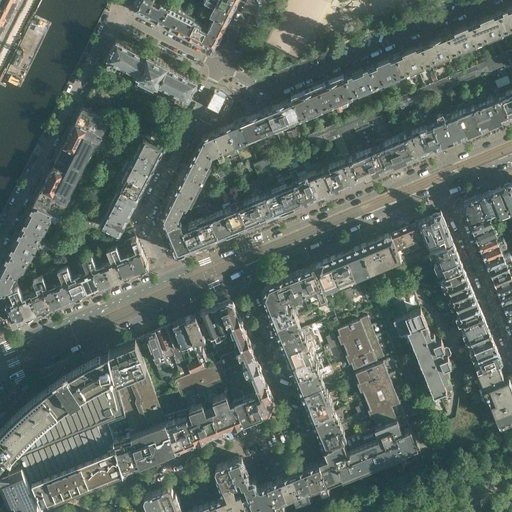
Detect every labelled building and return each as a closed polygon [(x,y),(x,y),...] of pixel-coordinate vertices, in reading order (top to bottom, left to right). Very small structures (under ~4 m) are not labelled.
[(0,0),(0,27),(8,12),(12,5),(0,0)] [(153,0),(152,0),(135,0),(134,4),(135,7),(147,13),(153,0)] [(162,21),(169,5),(163,2),(161,5),(153,0),(147,13),(162,21)] [(233,8),(217,0),(205,0),(210,2),(215,3),(210,12),(215,14),(227,20),(233,8)] [(511,4),(499,10),(507,27),(511,24),(511,4)] [(174,27),(183,8),(178,6),(177,8),(170,5),(169,5),(162,21),(174,27)] [(187,33),(194,18),(195,17),(187,13),(188,11),(183,8),(174,27),(187,33)] [(507,27),(499,10),(487,15),(495,35),(502,32),(501,29),(507,27)] [(214,45),(227,20),(215,14),(208,28),(201,41),(211,46),(212,45),(214,44),(214,45)] [(495,35),(487,15),(474,21),(481,38),(486,35),(488,38),(495,35)] [(201,41),(208,28),(199,24),(201,21),(194,18),(187,33),(201,41)] [(481,38),(474,21),(461,26),(469,46),(476,43),(475,40),(481,38)] [(469,46),(461,26),(448,32),(455,49),(461,46),(462,49),(469,46)] [(455,49),(448,32),(435,37),(443,57),(450,54),(449,51),(455,49)] [(443,57),(435,37),(422,43),(429,60),(435,57),(436,60),(443,57)] [(184,72),(168,64),(168,63),(163,60),(164,58),(153,53),(153,54),(153,55),(147,52),(146,53),(117,39),(108,56),(137,71),(136,73),(139,75),(138,77),(135,85),(149,92),(153,84),(153,85),(155,82),(158,84),(158,82),(188,97),(197,79),(187,74),(184,72)] [(429,60),(422,43),(409,48),(417,68),(424,65),(423,62),(429,60)] [(417,68),(409,48),(396,53),(403,71),(409,68),(410,71),(417,68)] [(504,58),(511,54),(511,49),(503,53),(504,58)] [(403,71),(396,53),(383,59),(391,79),(399,76),(398,73),(403,71)] [(491,63),(501,59),(504,58),(503,53),(490,59),(491,63)] [(511,54),(504,58),(501,59),(504,66),(511,62),(511,54)] [(391,79),(383,59),(370,64),(377,81),(383,79),(384,82),(391,79)] [(478,68),(488,65),(491,63),(490,59),(477,64),(478,68)] [(501,59),(491,63),(488,65),(490,71),(504,66),(501,59)] [(377,81),(370,64),(357,70),(366,89),(373,86),(372,84),(377,81)] [(474,70),(478,68),(477,64),(464,70),(465,74),(474,70)] [(490,71),(488,65),(478,68),(474,70),(477,77),(490,71)] [(366,89),(357,70),(344,75),(352,92),(357,90),(358,92),(366,89)] [(460,76),(465,74),(464,70),(451,75),(453,79),(460,76)] [(477,77),(474,70),(465,74),(460,76),(463,83),(477,77)] [(352,92),(344,75),(331,80),(340,100),(347,97),(346,95),(352,92)] [(446,82),(453,79),(451,75),(438,81),(440,85),(446,82)] [(460,76),(453,79),(446,82),(449,89),(463,83),(460,76)] [(340,100),(331,80),(319,86),(326,103),(332,101),(333,103),(340,100)] [(433,88),(440,85),(438,81),(425,86),(427,90),(433,88)] [(449,89),(446,82),(440,85),(433,88),(436,94),(449,89)] [(326,103),(319,86),(306,91),(314,111),(321,108),(320,106),(326,103)] [(420,93),(427,90),(425,86),(412,91),(414,96),(420,93)] [(436,94),(433,88),(427,90),(420,93),(423,100),(436,94)] [(511,113),(511,88),(505,91),(506,94),(501,96),(509,115),(511,113)] [(314,111),(306,91),(293,97),(300,114),(306,112),(307,114),(314,111)] [(407,99),(414,96),(412,91),(399,97),(401,101),(407,99)] [(420,93),(414,96),(407,99),(410,105),(423,100),(420,93)] [(509,115),(501,96),(495,98),(494,96),(486,99),(495,120),(509,115)] [(302,119),(300,114),(293,97),(280,102),(288,122),(294,119),(295,122),(302,119)] [(388,106),(393,104),(401,101),(399,97),(386,102),(388,106)] [(410,105),(407,99),(401,101),(393,104),(396,111),(410,105)] [(495,120),(486,99),(479,102),(480,105),(473,107),(481,126),(495,120)] [(481,126),(473,107),(470,100),(464,103),(466,107),(458,110),(467,132),(481,126)] [(288,122),(280,102),(266,108),(274,125),(280,123),(281,125),(288,122)] [(375,112),(379,110),(388,106),(386,102),(373,108),(375,112)] [(393,104),(388,106),(379,110),(382,117),(396,111),(393,104)] [(106,118),(93,111),(83,106),(82,106),(76,119),(77,122),(75,127),(74,126),(72,127),(67,137),(64,144),(63,144),(59,153),(83,165),(96,139),(99,140),(100,137),(108,141),(117,123),(106,118)] [(274,125),(266,108),(253,113),(262,133),(269,130),(268,128),(274,125)] [(366,116),(375,112),(373,108),(360,113),(362,117),(366,116)] [(454,138),(446,119),(441,108),(436,110),(437,114),(430,117),(433,124),(441,143),(449,140),(454,138)] [(379,110),(375,112),(366,116),(369,123),(382,117),(379,110)] [(467,132),(458,110),(451,114),(452,116),(446,119),(454,138),(467,132)] [(441,143),(433,124),(427,127),(426,124),(424,125),(419,112),(413,114),(414,115),(428,148),(441,143)] [(267,147),(265,141),(262,133),(253,113),(240,119),(247,136),(253,134),(254,136),(259,134),(260,136),(257,138),(262,149),(267,147)] [(349,123),(352,122),(362,117),(360,113),(347,119),(349,123)] [(428,148),(414,115),(408,118),(410,123),(412,125),(403,128),(406,135),(414,154),(428,148)] [(379,147),(369,123),(366,116),(362,117),(352,122),(355,129),(361,145),(373,172),(387,166),(379,147)] [(247,136),(240,119),(227,124),(235,144),(243,141),(242,139),(247,136)] [(336,128),(338,127),(349,123),(347,119),(335,124),(336,128)] [(352,122),(349,123),(338,127),(341,134),(355,129),(352,122)] [(235,144),(227,124),(214,130),(221,148),(226,145),(227,148),(235,144)] [(323,134),(324,133),(336,128),(335,124),(322,129),(323,134)] [(359,177),(351,158),(341,134),(338,127),(336,128),(324,133),(327,140),(336,161),(345,183),(359,177)] [(311,139),(323,134),(322,129),(309,135),(311,139)] [(224,155),(221,148),(214,130),(203,134),(210,152),(217,149),(220,156),(224,155)] [(323,134),(311,139),(310,139),(313,145),(313,146),(327,140),(324,133),(323,134)] [(210,152),(203,134),(193,154),(208,162),(211,158),(210,156),(211,154),(210,152)] [(414,154),(406,135),(400,138),(399,135),(391,138),(400,160),(414,154)] [(157,158),(163,146),(145,137),(143,143),(140,142),(137,148),(157,158)] [(400,160),(391,138),(383,142),(385,144),(379,147),(387,166),(400,160)] [(298,151),(313,145),(310,139),(296,145),(298,151)] [(308,173),(298,151),(296,145),(281,151),(283,157),(294,182),(302,201),(317,195),(308,173)] [(373,172),(361,145),(358,147),(359,152),(356,153),(358,156),(351,158),(359,177),(373,172)] [(151,170),(157,158),(137,148),(133,156),(135,157),(133,161),(151,170)] [(271,156),(268,149),(263,151),(266,158),(267,157),(271,156)] [(269,163),(283,157),(281,151),(271,156),(267,157),(269,163)] [(69,192),(83,165),(59,153),(58,154),(54,163),(51,170),(50,170),(45,180),(46,182),(47,183),(45,188),(43,187),(41,188),(35,201),(34,201),(51,210),(60,214),(70,193),(69,192)] [(201,177),(208,162),(193,154),(185,169),(201,177)] [(256,169),(269,163),(267,157),(266,158),(253,163),(256,169)] [(151,170),(133,161),(127,158),(121,170),(125,172),(145,182),(151,170)] [(345,183),(336,161),(329,164),(330,167),(323,170),(331,189),(345,183)] [(242,174),(256,169),(253,163),(239,169),(242,174)] [(231,172),(229,166),(222,169),(226,174),(231,172)] [(193,192),(201,177),(185,169),(178,184),(193,192)] [(228,180),(242,174),(239,169),(231,172),(226,174),(226,175),(228,180)] [(331,189),(323,170),(317,173),(315,170),(308,173),(317,195),(331,189)] [(139,195),(145,182),(125,172),(121,179),(124,180),(121,185),(122,186),(139,195)] [(214,186),(228,180),(226,175),(220,177),(214,180),(212,180),(214,186)] [(511,184),(511,181),(500,186),(509,208),(511,207),(511,184)] [(302,201),(294,182),(286,185),(285,182),(279,185),(288,207),(302,201)] [(188,203),(193,192),(178,184),(170,198),(182,204),(188,203)] [(288,207),(279,185),(271,188),(273,191),(266,194),(274,213),(288,207)] [(132,207),(139,195),(122,186),(119,191),(116,190),(113,197),(132,207)] [(509,208),(500,186),(489,190),(497,209),(498,213),(509,208)] [(497,209),(489,190),(478,194),(486,214),(497,209)] [(223,206),(220,199),(216,191),(203,197),(205,202),(207,207),(211,217),(219,236),(233,230),(223,208),(223,206)] [(274,213),(266,194),(259,196),(258,194),(251,197),(260,219),(274,213)] [(486,214),(478,194),(465,200),(463,203),(466,210),(470,220),(482,215),(486,214)] [(126,219),(132,207),(113,197),(109,204),(112,205),(109,211),(126,219)] [(260,219),(251,197),(245,199),(246,202),(239,205),(246,224),(260,219)] [(177,215),(182,204),(170,198),(161,217),(165,226),(179,220),(177,215)] [(51,210),(34,201),(28,214),(48,224),(51,217),(48,215),(51,210)] [(207,207),(205,202),(196,206),(198,211),(207,207)] [(246,224),(239,205),(232,208),(231,205),(223,208),(233,230),(246,224)] [(198,211),(196,206),(188,209),(188,210),(190,214),(198,211)] [(453,240),(441,210),(429,215),(439,240),(444,238),(446,243),(453,240)] [(120,232),(126,219),(109,211),(106,216),(104,215),(100,222),(120,232)] [(44,230),(48,224),(28,214),(22,227),(38,235),(40,236),(45,236),(47,231),(44,230)] [(494,222),(491,215),(489,214),(483,216),(482,215),(470,220),(474,230),(494,222)] [(439,240),(429,215),(418,220),(430,250),(439,246),(437,240),(439,240)] [(219,236),(211,217),(204,220),(203,217),(196,220),(205,242),(219,236)] [(191,247),(183,229),(184,229),(180,220),(179,220),(165,226),(175,251),(179,252),(191,247)] [(205,242),(196,220),(188,223),(190,226),(184,229),(183,229),(191,247),(205,242)] [(430,250),(418,220),(409,224),(420,251),(425,250),(426,253),(430,252),(429,250),(430,250)] [(497,232),(494,222),(474,230),(478,240),(495,233),(497,232)] [(420,251),(409,224),(400,228),(406,244),(411,242),(415,253),(420,251)] [(36,240),(38,235),(22,227),(15,239),(35,249),(39,242),(36,240)] [(406,244),(400,228),(391,232),(402,258),(408,256),(405,250),(404,250),(402,246),(406,244)] [(402,258),(391,232),(375,238),(385,261),(392,258),(394,261),(402,258)] [(482,249),(504,240),(502,235),(497,237),(495,233),(478,240),(482,249)] [(149,265),(136,235),(124,240),(129,253),(137,270),(149,265)] [(385,261),(375,238),(360,244),(370,267),(385,261)] [(31,256),(35,249),(15,239),(9,252),(26,260),(28,255),(31,256)] [(124,276),(110,242),(109,240),(105,242),(111,258),(110,261),(105,264),(112,281),(124,276)] [(137,270),(129,253),(124,255),(121,254),(115,240),(110,242),(124,276),(137,270)] [(456,249),(456,248),(453,240),(446,243),(439,246),(430,250),(429,250),(430,252),(431,255),(435,253),(437,257),(456,249)] [(502,250),(501,246),(506,244),(504,240),(482,249),(485,257),(502,250)] [(370,267),(360,244),(344,251),(355,274),(370,267)] [(436,267),(460,257),(456,249),(437,257),(439,261),(434,262),(436,267)] [(489,266),(511,257),(509,253),(504,255),(502,250),(485,257),(489,266)] [(355,274),(344,251),(329,257),(339,280),(355,274)] [(22,267),(26,260),(9,252),(2,266),(16,274),(18,270),(22,267)] [(112,281),(105,264),(99,266),(96,264),(92,254),(87,256),(100,286),(112,281)] [(100,286),(87,256),(83,258),(87,268),(85,272),(80,274),(87,291),(100,286)] [(339,280),(329,257),(314,263),(324,286),(339,280)] [(463,266),(460,257),(436,267),(438,271),(442,270),(444,274),(463,266)] [(509,268),(508,264),(511,261),(511,260),(511,257),(489,266),(493,275),(509,268)] [(324,286),(314,263),(303,268),(312,289),(317,287),(322,299),(328,297),(324,286)] [(87,291),(80,274),(74,276),(71,274),(67,264),(62,266),(75,296),(87,291)] [(13,280),(16,274),(2,266),(0,269),(0,289),(1,292),(14,287),(13,287),(14,286),(12,280),(13,280)] [(75,296),(62,266),(58,268),(60,273),(52,276),(54,280),(63,301),(75,296)] [(443,284),(467,274),(463,266),(444,274),(446,278),(441,279),(443,284)] [(312,289),(303,268),(289,274),(299,298),(303,296),(302,293),(312,289)] [(496,283),(511,276),(511,271),(511,272),(509,268),(493,275),(496,283)] [(63,301),(54,280),(46,283),(41,270),(36,272),(38,277),(50,307),(63,301)] [(299,298),(289,274),(275,279),(282,296),(286,297),(290,296),(291,298),(293,297),(295,300),(299,298)] [(470,283),(467,274),(443,284),(445,289),(449,287),(451,291),(470,283)] [(382,284),(393,279),(391,275),(380,279),(382,284)] [(511,287),(511,276),(496,283),(500,292),(511,287)] [(50,307),(38,277),(33,279),(37,289),(35,293),(31,295),(38,312),(50,307)] [(282,296),(275,279),(267,283),(262,294),(269,311),(288,303),(287,301),(285,300),(286,297),(282,296)] [(450,301),(474,291),(470,283),(451,291),(453,295),(448,296),(450,301)] [(38,312),(31,295),(25,297),(23,295),(18,285),(14,286),(13,287),(14,287),(26,316),(38,312)] [(363,293),(359,285),(344,291),(348,299),(363,293)] [(26,316),(14,287),(1,292),(13,322),(26,317),(26,316)] [(503,301),(511,297),(511,287),(500,292),(503,301)] [(477,300),(474,291),(450,301),(452,306),(456,304),(458,308),(477,300)] [(511,307),(511,297),(503,301),(507,309),(511,307)] [(246,334),(242,324),(237,312),(233,301),(232,300),(230,298),(219,303),(227,325),(234,341),(240,357),(253,352),(251,346),(246,334)] [(457,318),(481,308),(477,300),(458,308),(460,312),(455,313),(457,318)] [(227,325),(219,303),(209,307),(220,335),(225,333),(223,327),(227,325)] [(297,314),(295,310),(293,310),(291,307),(290,307),(288,303),(269,311),(274,324),(297,314)] [(220,335),(209,307),(200,311),(208,333),(212,331),(214,331),(216,336),(220,335)] [(451,351),(449,345),(447,345),(444,346),(441,337),(437,339),(434,332),(431,333),(421,307),(393,318),(399,332),(408,328),(434,393),(452,385),(447,373),(450,371),(447,364),(451,362),(448,354),(450,353),(451,351)] [(488,325),(484,317),(481,308),(457,318),(459,322),(463,321),(465,325),(460,326),(466,339),(470,337),(472,341),(491,334),(488,326),(488,325)] [(198,340),(206,338),(196,313),(185,317),(198,349),(201,357),(205,365),(214,361),(211,352),(206,354),(202,346),(201,347),(198,340)] [(299,329),(296,323),(300,322),(297,314),(274,324),(279,337),(299,329)] [(384,355),(377,337),(368,315),(337,328),(353,368),(384,355)] [(198,349),(185,317),(173,322),(182,344),(187,342),(191,352),(198,349)] [(178,343),(170,323),(163,326),(170,346),(173,345),(176,352),(175,352),(177,358),(182,355),(180,350),(178,343)] [(170,356),(167,348),(170,346),(163,326),(155,330),(163,351),(166,358),(167,361),(175,378),(181,375),(179,370),(177,371),(170,356)] [(285,350),(312,339),(310,334),(306,336),(305,333),(302,334),(299,329),(279,337),(285,350)] [(163,351),(155,330),(146,334),(155,359),(157,365),(167,361),(166,358),(163,351)] [(149,361),(155,359),(146,334),(136,338),(135,338),(147,371),(154,388),(158,386),(155,376),(154,376),(149,361)] [(471,352),(494,342),(491,334),(472,341),(474,345),(469,347),(471,352)] [(176,448),(157,396),(154,388),(147,371),(135,338),(109,349),(128,420),(130,428),(139,463),(176,448)] [(310,356),(308,349),(311,348),(310,346),(314,344),(312,339),(285,350),(290,364),(310,356)] [(249,379),(240,357),(234,341),(229,343),(224,345),(214,349),(219,361),(227,382),(235,400),(243,421),(263,413),(253,389),(249,379)] [(504,378),(498,361),(502,359),(494,342),(471,352),(473,356),(477,354),(479,359),(474,361),(478,369),(477,369),(484,386),(504,378)] [(111,427),(120,423),(128,420),(109,349),(109,348),(108,349),(109,350),(100,354),(91,358),(85,362),(77,366),(71,370),(66,373),(61,376),(56,380),(53,371),(35,379),(46,387),(39,392),(33,398),(26,403),(21,408),(19,410),(12,417),(8,421),(3,426),(0,429),(0,452),(7,459),(11,462),(23,457),(26,463),(43,502),(61,495),(60,492),(85,482),(86,484),(94,481),(93,479),(106,473),(122,466),(123,470),(124,470),(123,469),(113,433),(111,427)] [(261,372),(257,360),(256,360),(253,352),(240,357),(249,379),(254,377),(257,385),(265,381),(261,372)] [(296,378),(324,366),(322,361),(317,363),(316,360),(313,361),(310,356),(290,364),(296,378)] [(205,365),(201,357),(188,363),(191,371),(205,365)] [(227,382),(219,361),(175,378),(183,400),(227,382)] [(405,451),(405,450),(418,445),(411,427),(410,427),(393,384),(384,361),(347,375),(364,417),(372,414),(377,426),(345,439),(324,447),(323,447),(324,448),(325,453),(324,456),(319,459),(318,459),(318,460),(327,481),(341,475),(342,477),(405,451)] [(322,383),(319,377),(322,375),(321,373),(326,371),(324,366),(296,378),(301,391),(322,383)] [(511,417),(511,384),(509,377),(504,378),(484,386),(499,423),(511,417)] [(273,400),(265,381),(257,385),(258,387),(253,389),(263,413),(268,411),(273,400)] [(335,394),(333,389),(329,391),(327,387),(324,388),(322,383),(301,391),(307,405),(335,394)] [(188,419),(178,390),(157,396),(176,448),(195,441),(188,419)] [(243,421),(235,400),(230,402),(227,393),(225,392),(219,394),(231,426),(243,421)] [(333,410),(331,405),(334,404),(333,400),(340,397),(338,393),(335,394),(307,405),(312,418),(333,410)] [(231,426),(219,394),(213,396),(212,399),(216,408),(211,410),(219,431),(231,426)] [(219,431),(211,410),(206,411),(203,403),(200,401),(195,403),(208,436),(219,431)] [(195,441),(208,436),(195,403),(190,406),(189,408),(193,417),(188,419),(195,441)] [(347,422),(345,416),(340,418),(339,414),(335,416),(333,410),(312,418),(318,432),(347,422)] [(345,439),(342,433),(346,431),(345,428),(349,426),(347,422),(318,432),(324,447),(345,439)] [(139,463),(130,428),(126,429),(128,436),(120,438),(118,432),(113,433),(123,469),(139,463)] [(250,477),(242,456),(239,455),(228,460),(237,482),(238,485),(245,483),(249,481),(250,477)] [(237,482),(228,460),(223,462),(222,462),(217,464),(215,468),(217,474),(216,475),(220,487),(221,486),(230,483),(230,485),(232,484),(237,482)] [(332,494),(327,481),(318,460),(305,465),(313,485),(320,482),(325,496),(332,494)] [(43,502),(26,463),(0,474),(0,480),(8,498),(4,500),(7,511),(20,511),(39,503),(43,502)] [(313,485),(305,465),(292,470),(306,504),(313,501),(307,487),(313,485)] [(306,504),(292,470),(280,475),(288,495),(294,493),(299,507),(306,504)] [(282,498),(288,495),(280,475),(266,481),(275,503),(277,502),(281,511),(286,511),(287,511),(282,498)] [(275,503),(266,481),(261,484),(258,482),(256,478),(256,477),(253,476),(250,477),(249,481),(245,483),(248,491),(241,494),(247,508),(248,511),(256,511),(255,508),(262,506),(263,509),(274,505),(272,508),(274,511),(281,511),(277,502),(275,503)] [(247,508),(241,494),(240,490),(235,492),(232,484),(230,485),(230,483),(221,486),(224,492),(222,496),(216,499),(221,511),(240,511),(247,508)] [(180,503),(176,491),(174,492),(172,486),(168,484),(162,486),(162,487),(157,489),(165,511),(170,509),(173,508),(172,506),(179,503),(180,503)] [(162,511),(165,511),(157,489),(151,491),(145,493),(144,497),(146,503),(144,504),(147,511),(157,511),(158,511),(157,511),(162,511)] [(221,511),(216,499),(216,498),(209,500),(203,502),(207,511),(221,511)] [(207,511),(203,502),(198,505),(192,508),(193,511),(207,511)] [(42,511),(43,511),(41,507),(39,503),(20,511),(42,511)] [(193,511),(192,508),(186,511),(182,509),(179,503),(172,506),(173,508),(170,509),(171,511),(193,511)]
